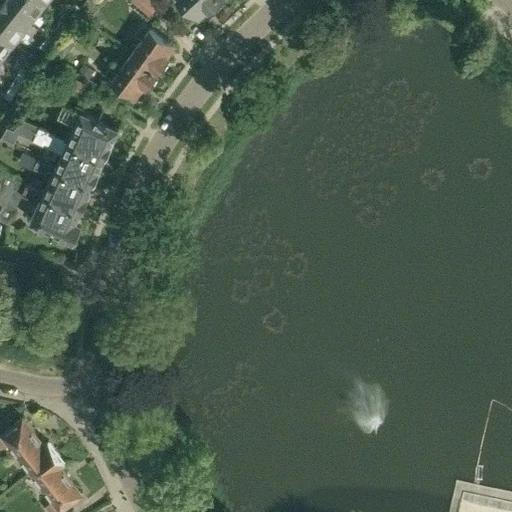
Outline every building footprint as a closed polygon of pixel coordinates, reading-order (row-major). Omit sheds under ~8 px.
[(0,27),(16,41),(31,22),(3,0),(0,4),(0,27)] [(3,0),(31,22),(46,3),(42,0),(3,0)] [(136,0),(151,14),(160,5),(154,0),(136,0)] [(181,0),(200,19),(212,6),(212,7),(216,7),(220,3),(220,0),(181,0)] [(66,14),(71,19),(82,6),(77,1),(66,14)] [(52,31),(57,36),(68,23),(62,18),(52,31)] [(131,51),(157,70),(160,67),(163,67),(167,62),(166,59),(166,58),(176,44),(150,25),(150,26),(143,21),(135,32),(142,37),(131,51)] [(0,58),(1,60),(16,41),(0,27),(0,58)] [(46,49),(57,36),(52,31),(41,45),(46,49)] [(64,34),(52,51),(63,58),(74,40),(64,34)] [(155,73),(157,70),(131,51),(121,65),(114,60),(106,72),(113,77),(112,77),(138,96),(149,82),(152,82),(156,77),(155,73)] [(80,71),(90,78),(94,71),(84,64),(80,71)] [(13,80),(19,84),(28,69),(22,66),(13,80)] [(89,85),(68,72),(61,85),(81,98),(89,85)] [(11,99),(19,84),(13,80),(4,95),(11,99)] [(68,138),(105,154),(106,152),(110,151),(113,144),(112,140),(119,124),(64,99),(59,112),(76,120),(68,138)] [(11,125),(5,136),(17,142),(23,131),(11,125)] [(68,138),(51,130),(41,125),(36,137),(63,149),(56,164),(93,180),(94,179),(97,177),(101,170),(100,167),(99,167),(105,154),(68,138)] [(56,164),(39,156),(34,166),(45,171),(49,168),(53,170),(44,190),(81,206),(82,205),(86,203),(89,197),(88,193),(87,193),(93,180),(56,164)] [(44,190),(14,176),(5,172),(2,188),(8,191),(4,198),(17,204),(22,192),(33,197),(37,195),(41,197),(31,218),(57,230),(59,233),(65,236),(68,235),(73,237),(81,220),(76,217),(81,206),(44,190)] [(32,470),(57,450),(49,439),(44,443),(23,415),(2,432),(3,432),(0,434),(0,446),(1,448),(10,441),(32,470)] [(57,450),(32,470),(54,498),(45,505),(50,511),(54,511),(61,507),(61,508),(82,491),(61,464),(65,460),(57,450)]
